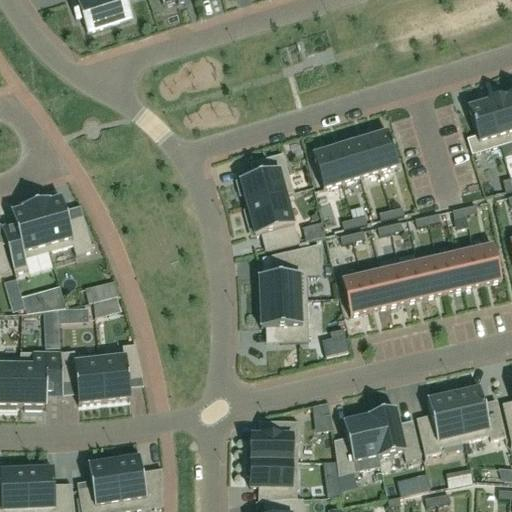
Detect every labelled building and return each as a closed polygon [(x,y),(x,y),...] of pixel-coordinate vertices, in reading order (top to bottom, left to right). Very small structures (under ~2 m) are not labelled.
[(76,22),(82,20),(87,36),(132,21),(125,0),(81,0),(70,4),(76,22)] [(511,145),(511,121),(505,99),(487,105),(500,149),(511,145)] [(487,105),(467,111),(476,139),(467,142),(472,158),(500,149),(487,105)] [(398,170),(387,135),(368,141),(379,176),(398,170)] [(379,176),(368,141),(350,147),(361,182),(379,176)] [(361,182),(350,147),(331,152),(342,188),(361,182)] [(331,152),(312,158),(323,194),(342,188),(331,152)] [(255,179),(235,184),(240,199),(243,198),(246,209),(286,198),(293,196),(283,157),(255,165),(257,175),(255,179)] [(511,194),(511,190),(510,182),(502,184),(505,196),(511,194)] [(247,212),(243,213),(247,228),(251,227),(255,239),(260,238),(265,255),(299,247),(286,199),(286,198),(246,209),(247,212)] [(49,203),(35,206),(49,256),(72,249),(76,260),(93,255),(85,226),(81,219),(67,223),(61,201),(49,205),(49,203)] [(14,227),(1,230),(4,241),(14,277),(28,273),(25,263),(49,256),(35,206),(22,210),(23,212),(11,216),(14,227)] [(465,220),(477,217),(475,209),(463,211),(465,220)] [(404,219),(402,211),(390,214),(392,222),(404,219)] [(452,214),(454,222),(465,220),(463,211),(452,214)] [(390,214),(379,216),(381,225),(392,222),(390,214)] [(426,220),(428,228),(440,226),(438,217),(426,220)] [(367,228),(365,220),(353,222),(355,231),(367,228)] [(426,220),(414,223),(416,231),(428,228),(426,220)] [(353,222),(341,225),(343,233),(355,231),(353,222)] [(391,237),(402,234),(401,226),(389,229),(391,237)] [(301,232),(304,245),(325,241),(322,227),(301,232)] [(377,232),(379,240),(391,237),(389,229),(377,232)] [(365,243),(363,235),(351,237),(353,246),(365,243)] [(351,237),(340,240),(341,248),(353,246),(351,237)] [(0,278),(10,276),(2,246),(0,246),(0,278)] [(275,279),(259,280),(260,305),(306,304),(305,279),(319,279),(318,249),(274,259),(275,279)] [(501,285),(493,249),(473,253),(482,289),(501,285)] [(482,289),(473,253),(455,258),(463,294),(482,289)] [(463,294),(455,258),(436,262),(444,298),(463,294)] [(436,262),(417,266),(426,302),(444,298),(436,262)] [(426,302),(417,266),(399,271),(407,307),(426,302)] [(407,307),(399,271),(380,275),(388,311),(407,307)] [(388,311),(380,275),(361,279),(370,315),(388,311)] [(361,279),(341,284),(350,320),(370,315),(361,279)] [(101,290),(105,303),(118,299),(115,286),(101,290)] [(24,312),(20,298),(9,302),(13,315),(24,312)] [(306,304),(260,305),(261,331),(278,330),(281,334),(282,346),(308,345),(306,304)] [(101,305),(93,307),(97,320),(104,318),(101,305)] [(69,327),(69,313),(58,314),(59,328),(69,327)] [(58,321),(46,322),(47,337),(59,337),(58,321)] [(123,355),(99,358),(104,405),(130,403),(129,391),(128,386),(131,383),(142,382),(134,349),(122,350),(123,355)] [(74,355),(60,357),(62,400),(63,400),(62,388),(76,387),(76,391),(78,408),(104,405),(99,358),(75,360),(74,355)] [(0,413),(16,414),(16,410),(20,410),(21,357),(20,356),(20,361),(0,361),(0,413)] [(21,357),(20,410),(24,410),(24,414),(42,414),(42,410),(45,410),(45,411),(46,411),(47,400),(47,395),(61,395),(61,400),(62,400),(60,357),(21,357)] [(511,447),(511,385),(511,386),(511,411),(503,414),(511,447)] [(453,399),(464,446),(489,440),(490,444),(505,441),(498,410),(484,413),(480,393),(476,394),(475,390),(461,393),(462,397),(453,399)] [(464,446),(453,399),(444,401),(443,397),(430,400),(431,404),(427,405),(432,426),(417,429),(424,460),(440,456),(439,451),(464,446)] [(395,412),(368,419),(378,463),(403,457),(405,465),(421,462),(414,431),(400,434),(399,428),(395,412)] [(347,447),(334,450),(338,481),(341,480),(356,477),(354,467),(377,462),(377,463),(378,463),(368,419),(367,419),(367,420),(342,426),(347,447)] [(246,465),(297,466),(298,426),(265,425),(265,439),(251,439),(250,451),(246,451),(246,465)] [(122,463),(113,464),(120,511),(150,511),(163,510),(162,472),(142,476),(139,456),(122,459),(122,463)] [(77,492),(80,511),(120,511),(113,464),(104,466),(104,462),(87,464),(91,490),(77,492)] [(297,503),(297,466),(246,465),(246,479),(250,479),(250,491),(263,491),(263,506),(297,503)] [(336,467),(324,466),(325,480),(337,478),(336,467)] [(73,511),(71,488),(54,489),(53,472),(25,473),(26,511),(73,511)] [(0,511),(26,511),(25,473),(0,474),(0,511)] [(458,477),(460,489),(472,487),(469,475),(458,477)] [(510,495),(498,494),(498,502),(510,503),(510,495)] [(450,506),(448,498),(437,500),(438,508),(450,506)] [(437,500),(425,502),(426,511),(438,508),(437,500)] [(401,509),(399,501),(387,503),(389,511),(401,509)] [(303,511),(303,503),(297,503),(263,506),(263,511),(303,511)]
